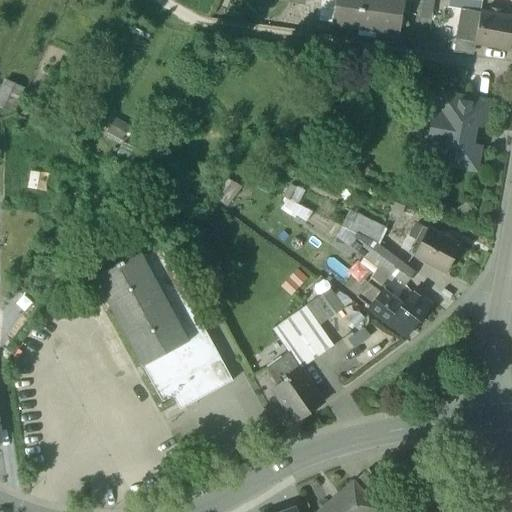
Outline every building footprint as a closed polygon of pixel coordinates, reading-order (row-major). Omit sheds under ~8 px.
[(403,0),(335,0),(332,23),(399,34),(403,0)] [(468,0),(450,0),(449,8),(461,10),(461,9),(471,11),(472,0),(468,0)] [(511,18),(471,11),(461,9),(461,10),(456,39),(475,43),(508,49),(511,24),(511,18)] [(489,102),(440,93),(437,113),(433,113),(427,142),(431,143),(427,163),(476,173),(481,145),(473,144),(476,128),(484,129),(489,102)] [(386,229),(349,211),(341,227),(378,246),(386,229)] [(421,226),(408,254),(447,272),(460,244),(421,226)] [(232,381),(157,244),(141,253),(142,255),(140,256),(186,339),(187,338),(189,341),(142,367),(161,402),(172,397),(174,401),(190,392),(195,401),(232,381)] [(186,339),(140,256),(142,255),(141,253),(141,252),(122,262),(121,261),(115,265),(115,266),(93,278),(94,281),(95,280),(141,364),(139,365),(141,367),(142,367),(189,341),(187,338),(186,339)] [(413,272),(389,254),(380,266),(404,285),(413,272)] [(368,282),(356,297),(363,303),(375,287),(368,282)] [(401,305),(375,287),(363,303),(406,336),(430,305),(412,291),(401,305)] [(305,306),(319,325),(343,309),(329,289),(305,306)] [(319,325),(305,306),(273,330),(293,358),(269,375),(277,386),(295,374),(335,347),(319,325)] [(94,336),(85,339),(91,356),(100,352),(94,336)] [(277,386),(272,390),(294,422),(317,406),(295,374),(277,386)] [(368,470),(353,483),(366,499),(378,489),(368,470)] [(353,483),(319,511),(372,511),(376,509),(366,499),(353,483)]
